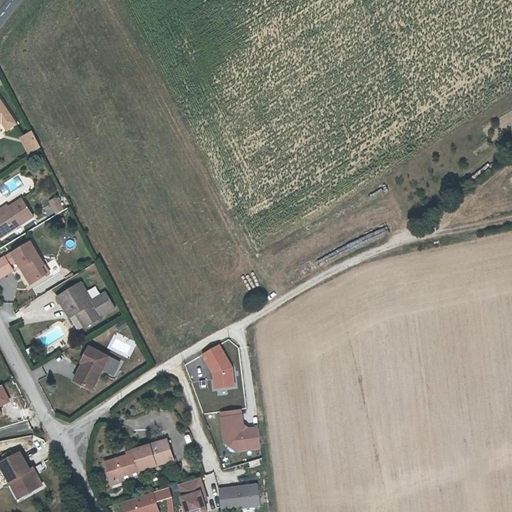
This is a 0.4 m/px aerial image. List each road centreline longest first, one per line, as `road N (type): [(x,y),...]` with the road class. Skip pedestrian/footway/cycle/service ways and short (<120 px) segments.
road 1 (track): [(58,436),(316,279),(419,240),(511,224)]
road 2 (unclassified): [(0,326),(102,511)]
